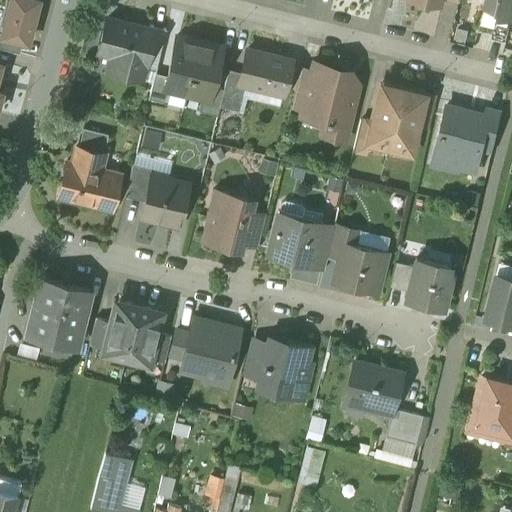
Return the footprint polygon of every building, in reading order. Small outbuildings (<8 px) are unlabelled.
[(38,0),(36,0),(10,0),(1,34),(1,35),(19,40),(27,42),(38,0)] [(511,0),(486,0),(485,7),(498,10),(497,15),(510,18),(511,18),(511,0)] [(485,7),(479,30),(492,34),(497,15),(498,10),(485,7)] [(510,18),(497,15),(492,34),(491,39),(504,42),(510,18)] [(149,29),(108,19),(100,52),(116,56),(113,67),(142,74),(144,68),(153,30),(149,29)] [(153,30),(144,68),(155,71),(165,29),(150,25),(149,29),(153,30)] [(1,34),(0,33),(0,49),(15,53),(19,40),(1,35),(1,34)] [(198,41),(177,36),(167,75),(164,88),(171,90),(186,94),(198,41)] [(198,41),(186,94),(202,98),(208,99),(211,86),(221,47),(198,41)] [(291,59),(247,48),(241,72),(238,82),(246,84),(283,93),(291,59)] [(352,80),(332,75),(327,66),(314,63),(312,72),(300,69),(291,103),(304,106),(303,111),(326,117),(322,132),(344,137),(356,87),(352,80)] [(241,72),(228,69),(223,89),(219,106),(239,111),(246,84),(238,82),(241,72)] [(167,75),(155,72),(148,100),(167,104),(171,90),(164,88),(167,75)] [(402,88),(381,83),(371,122),(367,140),(368,140),(388,145),(402,88)] [(211,86),(208,99),(202,98),(199,112),(216,116),(219,106),(223,89),(211,86)] [(423,94),(402,88),(388,145),(410,150),(416,123),(423,94)] [(435,97),(423,94),(416,123),(428,126),(435,97)] [(487,115),(445,105),(433,154),(459,161),(457,166),(475,170),(477,165),(481,164),(483,156),(480,152),(482,145),(489,116),(487,115)] [(489,116),(482,145),(493,147),(501,112),(488,109),(487,115),(489,116)] [(371,122),(360,119),(353,148),(365,151),(368,140),(367,140),(371,122)] [(108,134),(83,128),(78,147),(103,154),(108,134)] [(118,175),(90,168),(92,160),(101,162),(103,154),(78,147),(75,147),(71,163),(66,162),(58,196),(109,209),(118,175)] [(154,168),(133,163),(125,196),(144,201),(148,182),(150,182),(152,174),(154,168)] [(188,182),(152,174),(150,182),(148,182),(144,201),(140,217),(177,226),(188,182)] [(246,197),(223,191),(218,211),(215,213),(208,211),(204,226),(206,230),(209,231),(206,241),(223,246),(225,237),(244,242),(252,209),(243,207),(246,197)] [(265,213),(252,209),(244,242),(257,245),(265,213)] [(322,220),(279,210),(268,256),(311,266),(317,241),(322,220)] [(334,223),(322,220),(317,241),(329,244),(334,223)] [(348,227),(334,223),(329,244),(326,255),(338,258),(343,241),(344,242),(348,227)] [(329,244),(317,241),(311,266),(323,269),(326,255),(329,244)] [(344,242),(343,241),(338,258),(333,280),(336,281),(337,276),(352,280),(351,284),(376,290),(385,252),(344,242)] [(451,266),(415,258),(413,265),(407,290),(405,298),(442,307),(451,266)] [(413,265),(395,260),(389,285),(407,290),(413,265)] [(295,266),(293,279),(312,282),(315,269),(295,266)] [(511,277),(497,273),(486,318),(511,324),(511,277)] [(90,291),(40,279),(27,335),(77,347),(90,291)] [(138,304),(113,298),(108,319),(102,345),(106,352),(125,357),(138,304)] [(163,310),(138,304),(125,357),(144,362),(151,357),(157,331),(163,310)] [(108,319),(95,316),(89,342),(102,345),(108,319)] [(239,335),(208,327),(210,321),(194,317),(190,331),(183,357),(208,364),(204,379),(226,385),(239,335)] [(190,331),(177,328),(170,354),(183,357),(190,331)] [(170,335),(157,331),(151,357),(164,361),(170,335)] [(309,346),(271,336),(270,342),(255,338),(246,372),(269,378),(271,381),(269,388),(290,394),(294,378),(306,380),(310,362),(306,361),(309,346)] [(38,347),(20,343),(17,355),(36,360),(38,347)] [(401,372),(357,361),(348,398),(365,402),(363,408),(379,412),(381,406),(392,409),(401,372)] [(504,380),(482,375),(477,393),(485,395),(478,424),(511,432),(511,431),(511,382),(509,382),(508,384),(503,382),(504,380)] [(251,407),(234,402),(230,416),(248,421),(251,407)] [(398,408),(396,416),(390,414),(385,436),(415,443),(422,415),(398,408)] [(324,419),(310,416),(305,437),(319,441),(324,419)] [(304,448),(296,483),(315,488),(323,452),(304,448)] [(129,458),(104,452),(90,508),(106,511),(136,511),(137,508),(118,504),(129,458)] [(13,511),(22,482),(0,475),(0,508),(11,511),(13,511)] [(169,496),(173,477),(163,475),(159,493),(169,496)] [(208,490),(220,493),(224,478),(212,475),(208,490)] [(442,480),(437,496),(458,500),(461,484),(442,480)] [(178,511),(180,507),(168,503),(166,510),(155,507),(153,511),(178,511)]
